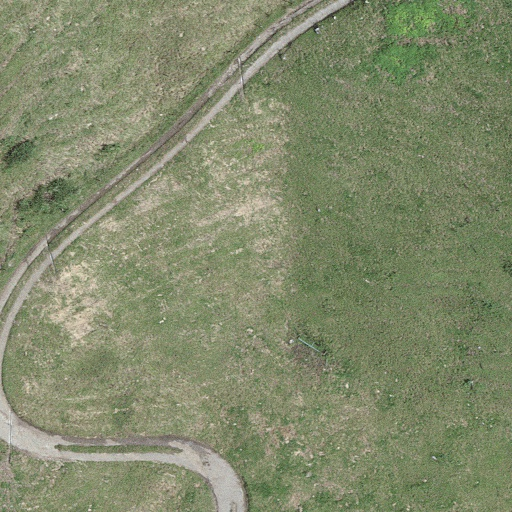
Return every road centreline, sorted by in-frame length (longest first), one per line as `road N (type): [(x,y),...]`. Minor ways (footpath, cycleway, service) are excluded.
road 1 (track): [(0,342),(24,286),(311,11),(337,0)]
road 2 (track): [(231,511),(224,482),(194,452),(36,439),(0,411)]
